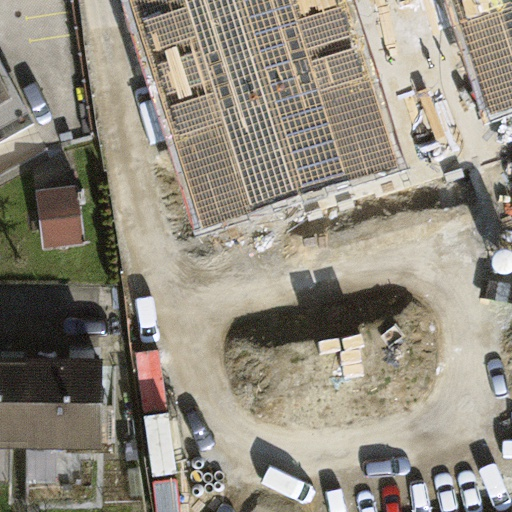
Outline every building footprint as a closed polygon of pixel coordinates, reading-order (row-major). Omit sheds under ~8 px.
[(21,0),(0,0),(0,135),(7,148),(83,104),(21,0)] [(337,0),(148,0),(139,3),(204,216),(388,160),(337,0)] [(511,0),(462,0),(495,104),(511,99),(511,0)] [(51,240),(89,242),(91,188),(53,186),(51,240)] [(128,329),(0,329),(0,429),(128,429),(128,329)] [(339,511),(333,403),(257,407),(263,511),(339,511)]
